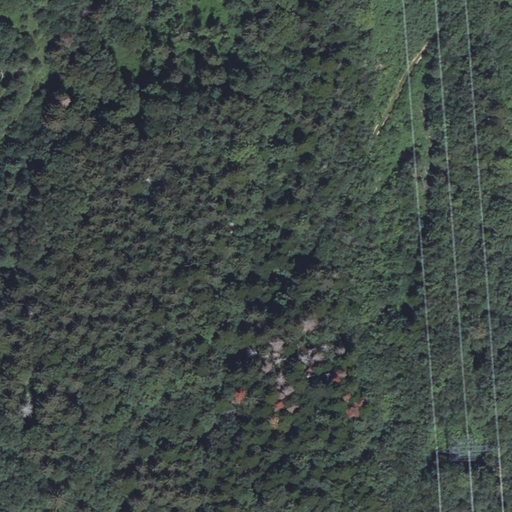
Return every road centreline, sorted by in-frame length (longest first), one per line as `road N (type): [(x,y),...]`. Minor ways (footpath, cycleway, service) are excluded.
road 1 (track): [(462,0),(410,71),(242,352),(208,379)]
road 2 (track): [(208,379),(237,308),(267,148),(280,0)]
road 3 (track): [(208,379),(209,511)]
